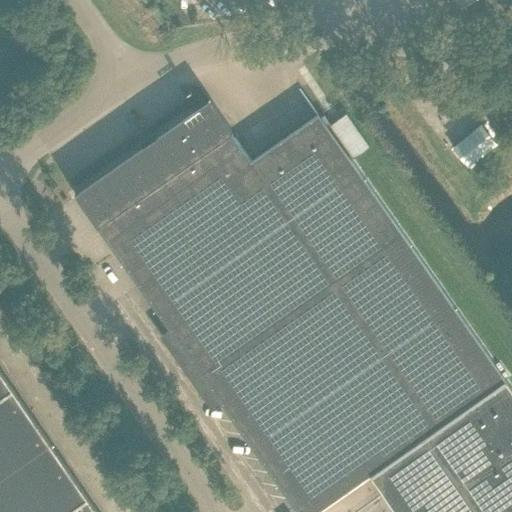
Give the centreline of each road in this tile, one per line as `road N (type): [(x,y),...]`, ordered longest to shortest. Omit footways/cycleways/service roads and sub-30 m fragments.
road 1 (unclassified): [(123,84),(217,49),(299,37),(511,59)]
road 2 (unclassified): [(213,511),(0,201)]
road 3 (unclassified): [(0,168),(123,84)]
